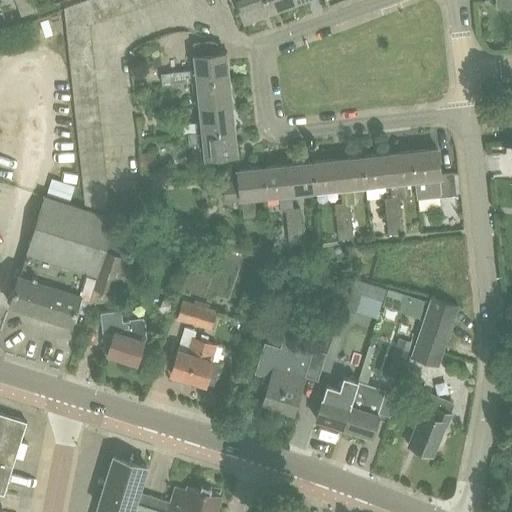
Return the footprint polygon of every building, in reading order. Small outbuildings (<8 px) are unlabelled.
[(15,0),(21,15),(36,10),(31,0),(15,0)] [(68,47),(93,44),(91,23),(82,0),(80,0),(63,6),(68,47)] [(87,0),(95,22),(107,17),(100,0),(87,0)] [(100,0),(107,17),(119,13),(113,0),(100,0)] [(113,0),(119,13),(130,9),(126,0),(113,0)] [(126,0),(130,9),(141,5),(139,0),(126,0)] [(238,0),(245,19),(271,9),(267,0),(238,0)] [(267,0),(271,9),(296,0),(267,0)] [(192,80),(229,76),(226,51),(220,51),(218,42),(212,40),(194,41),(195,54),(197,70),(191,70),(160,72),(161,84),(192,82),(192,80)] [(69,59),(94,56),(93,44),(68,47),(69,59)] [(70,71),(95,68),(94,56),(69,59),(70,71)] [(72,83),(97,80),(95,68),(70,71),(72,83)] [(200,106),(232,102),(229,76),(192,80),(192,82),(193,91),(199,90),(200,106)] [(72,83),(73,95),(98,92),(97,80),(72,83)] [(73,95),(74,107),(99,104),(98,92),(73,95)] [(197,132),(234,128),(232,102),(200,106),(202,120),(196,121),(197,131),(197,132)] [(503,127),(500,103),(490,104),(493,128),(503,127)] [(75,119),(100,116),(99,104),(74,107),(75,119)] [(77,131),(102,128),(100,116),(75,119),(77,131)] [(77,131),(78,143),(103,140),(102,128),(77,131)] [(204,142),(206,156),(237,152),(234,128),(197,132),(197,131),(188,132),(189,144),(204,142)] [(78,143),(79,155),(104,152),(103,140),(78,143)] [(438,147),(412,150),(415,178),(417,198),(457,194),(454,171),(440,173),(438,147)] [(412,150),(387,152),(390,181),(389,181),(390,196),(386,197),(388,215),(403,213),(401,197),(405,197),(403,179),(415,178),(412,150)] [(140,152),(141,160),(155,159),(154,151),(140,152)] [(79,155),(81,167),(106,165),(104,152),(79,155)] [(387,152),(362,155),(365,183),(389,181),(390,181),(387,152)] [(341,186),(340,186),(342,202),(335,202),(337,220),(352,218),(350,202),(354,202),(352,185),(365,183),(362,155),(338,158),(341,186)] [(313,160),(316,189),(340,186),(341,186),(338,158),(313,160)] [(291,191),(292,191),(316,189),(313,160),(288,163),(291,191)] [(281,210),(285,209),(286,209),(286,208),(293,207),(292,191),(291,191),(288,163),(263,166),(266,194),(279,193),(281,210)] [(82,179),(107,177),(106,165),(81,167),(82,179)] [(254,195),(266,194),(263,166),(238,168),(239,180),(224,182),(226,198),(242,197),(244,216),(256,215),(254,195)] [(156,168),(142,170),(142,176),(156,175),(156,168)] [(83,191),(108,189),(107,177),(82,179),(83,191)] [(85,204),(111,211),(108,189),(83,191),(85,204)] [(86,270),(97,273),(104,249),(115,217),(45,194),(27,251),(57,260),(86,270)] [(449,199),(426,201),(427,209),(449,207),(449,199)] [(287,225),(302,224),(300,206),(293,207),(286,208),(286,209),(285,209),(287,225)] [(403,213),(388,215),(390,233),(405,231),(403,213)] [(352,218),(337,220),(339,239),(354,237),(352,218)] [(439,220),(440,234),(456,233),(455,219),(439,220)] [(304,242),(302,224),(287,225),(289,244),(304,242)] [(98,273),(94,288),(113,294),(125,256),(124,256),(130,237),(115,232),(114,235),(112,235),(107,250),(104,249),(97,273),(98,273)] [(9,302),(40,312),(57,260),(27,251),(20,273),(19,273),(9,302)] [(40,312),(71,322),(80,293),(79,292),(86,270),(57,260),(40,312)] [(340,315),(354,320),(362,294),(383,301),(387,290),(387,288),(352,277),(340,315)] [(383,301),(396,305),(400,294),(387,290),(383,301)] [(410,355),(439,365),(459,304),(431,294),(410,355)] [(169,297),(162,299),(161,306),(165,311),(172,309),(174,302),(169,297)] [(176,318),(211,329),(217,309),(182,298),(176,318)] [(251,317),(254,307),(242,304),(239,313),(251,317)] [(108,351),(137,360),(144,340),(145,337),(144,318),(142,318),(142,317),(128,318),(128,320),(124,321),(121,320),(120,310),(99,312),(102,332),(101,339),(110,343),(108,351)] [(332,327),(319,323),(313,345),(325,349),(332,327)] [(185,326),(171,371),(205,382),(206,381),(213,383),(219,363),(212,360),(211,359),(216,343),(194,336),(196,330),(185,326)] [(387,374),(399,378),(401,372),(402,368),(410,340),(398,336),(397,345),(387,374)] [(254,373),(270,377),(262,401),(294,410),(305,376),(318,380),(325,358),(326,353),(313,348),(292,342),(282,339),(280,347),(264,342),(254,373)] [(316,417),(344,426),(359,379),(351,376),(347,389),(327,383),(316,417)] [(344,426),(372,435),(379,413),(377,412),(385,388),(367,382),(359,379),(344,426)] [(385,414),(398,418),(406,395),(394,391),(385,414)] [(408,443),(433,454),(445,425),(447,426),(452,412),(450,411),(454,402),(431,393),(424,410),(422,410),(408,443)] [(0,492),(4,494),(27,420),(0,411),(0,492)] [(215,511),(221,495),(189,485),(186,494),(175,491),(172,502),(139,493),(147,466),(113,455),(95,511),(215,511)]
